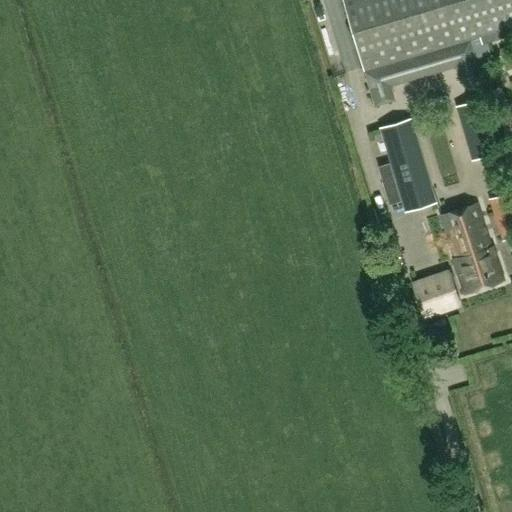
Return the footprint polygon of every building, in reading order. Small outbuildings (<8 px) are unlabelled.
[(511,0),(343,0),(364,70),(484,34),(511,25),(511,0)] [(493,64),(484,34),(364,70),(375,104),(389,100),(385,86),(389,79),(454,60),(462,64),(466,77),(479,73),(478,68),(493,64)] [(484,99),(461,106),(474,151),(497,145),(495,137),(507,133),(510,144),(511,143),(511,124),(501,88),(491,92),(492,96),(489,96),(495,117),(490,118),(484,99)] [(411,121),(382,129),(404,200),(432,191),(411,121)] [(511,207),(503,192),(488,201),(510,238),(511,236),(511,207)] [(456,257),(454,258),(465,293),(503,280),(492,246),(491,246),(477,203),(442,214),(456,257)] [(459,302),(457,296),(459,295),(458,290),(455,291),(448,271),(414,283),(425,316),(460,304),(459,302)]
